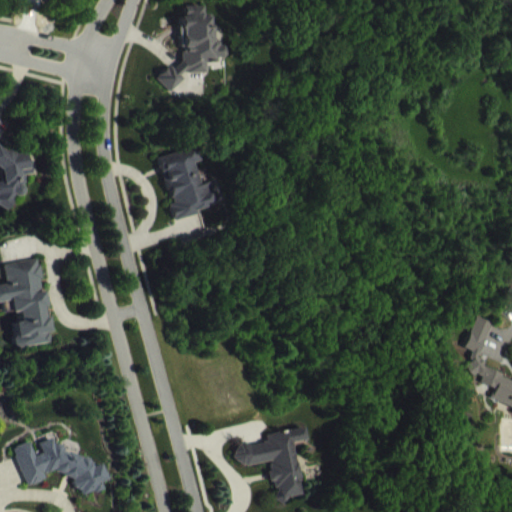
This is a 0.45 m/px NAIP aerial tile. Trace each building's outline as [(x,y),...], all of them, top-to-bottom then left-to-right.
[(203,87),(203,73),(222,72),(222,55),(209,56),(209,30),(202,30),(201,20),(183,20),(183,30),(177,30),(178,61),(179,61),(180,81),(159,82),(160,100),(180,100),(180,87),(203,87)] [(0,182),(0,183),(3,196),(0,196),(0,220),(8,224),(15,210),(20,210),(26,197),(25,189),(30,188),(27,171),(20,167),(16,168),(8,164),(3,164),(1,156),(0,155),(0,182)] [(157,170),(168,217),(172,234),(196,228),(194,223),(213,218),(207,195),(196,198),(190,176),(197,175),(193,161),(157,170)] [(52,357),(39,273),(4,278),(7,298),(0,298),(0,316),(11,315),(12,326),(20,325),(21,336),(15,336),(19,361),(52,357)] [(511,420),(511,389),(478,378),(492,336),(476,330),(465,362),(473,364),(465,385),(481,391),(478,396),(494,402),(490,413),(511,420)] [(287,511),(300,510),(291,455),(304,453),(302,441),(264,447),(265,455),(232,460),(235,479),(267,474),(269,484),(265,484),(267,496),(272,495),(274,511),(287,511)] [(26,500),(45,493),(43,487),(58,482),(61,493),(70,490),(75,503),(79,501),(82,509),(102,502),(100,496),(107,493),(102,477),(93,480),(87,464),(67,472),(61,457),(53,459),(51,452),(38,457),(42,467),(34,470),(29,455),(12,461),(26,500)]
